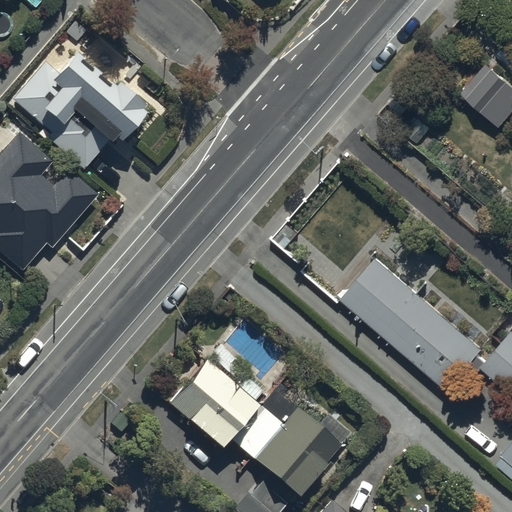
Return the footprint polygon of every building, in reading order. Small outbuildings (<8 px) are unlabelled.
[(6,105),(81,173),(102,151),(106,154),(116,143),(123,150),(146,126),(139,119),(141,116),(76,55),(57,78),(44,66),(6,105)] [(0,254),(23,276),(46,249),(50,253),(95,201),(65,175),(51,191),(38,180),(50,166),(16,138),(0,156),(0,254)] [(482,351),(377,262),(343,302),(447,391),(482,351)] [(511,332),(511,333),(481,369),(511,395),(511,332)] [(239,366),(233,373),(231,375),(205,352),(167,395),(219,436),(225,429),(294,488),(338,438),(296,400),(282,416),(255,393),(261,385),(239,366)] [(501,449),(493,459),(511,474),(511,431),(499,447),(501,449)] [(350,511),(330,494),(314,511),(350,511)]
